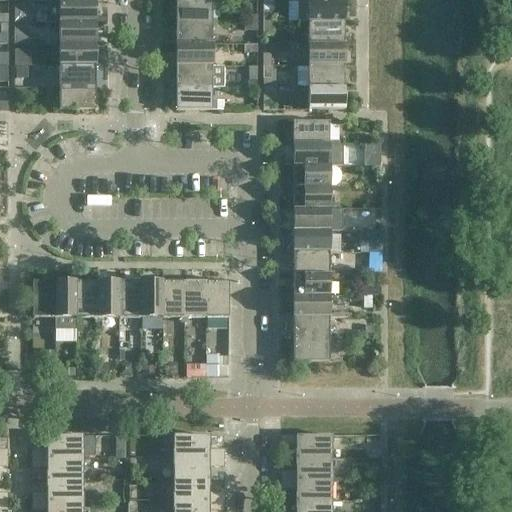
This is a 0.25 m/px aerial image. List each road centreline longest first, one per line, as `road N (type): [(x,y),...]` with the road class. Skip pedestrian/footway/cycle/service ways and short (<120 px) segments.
road 1 (residential): [(136,159),(80,165),(62,178),(62,216),(92,232),(253,230)]
road 2 (residential): [(253,511),(253,230)]
road 3 (residential): [(253,230),(245,160),(136,159)]
road 4 (residential): [(136,159),(134,0)]
